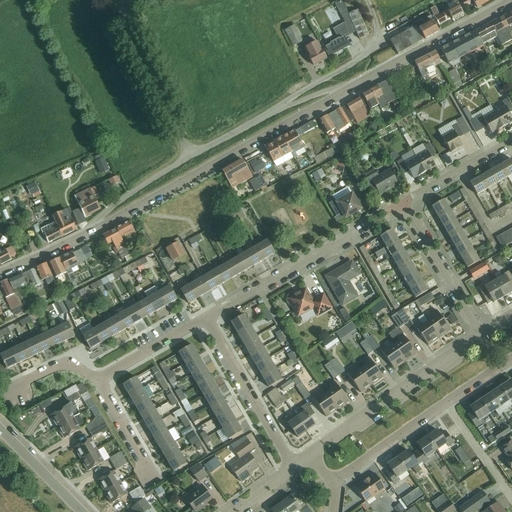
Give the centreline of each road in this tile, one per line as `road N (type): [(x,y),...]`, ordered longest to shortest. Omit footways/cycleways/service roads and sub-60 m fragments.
road 1 (unclassified): [(88,233),(330,98)]
road 2 (residential): [(88,233),(129,192),(293,99)]
road 3 (tertiary): [(310,453),(478,334)]
road 4 (unclassified): [(330,98),(510,0)]
road 5 (residential): [(206,317),(368,222)]
road 6 (residential): [(292,465),(206,317)]
road 7 (residential): [(478,334),(401,201)]
road 8 (unclassified): [(293,99),(375,46),(378,27),(367,0)]
road 9 (residential): [(335,484),(444,403)]
road 10 (residential): [(95,379),(206,317)]
road 11 (residential): [(401,201),(511,139)]
